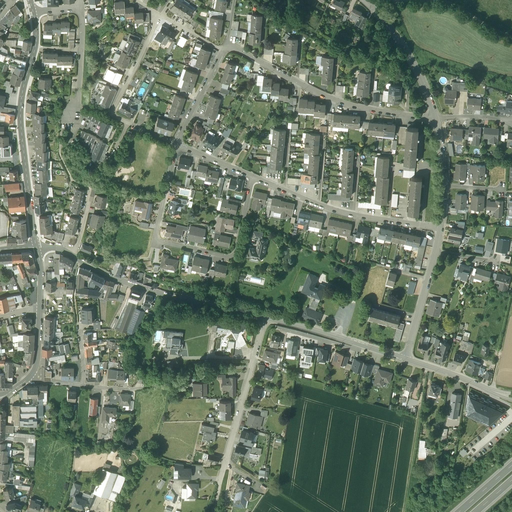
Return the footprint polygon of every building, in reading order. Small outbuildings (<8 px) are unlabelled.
[(178,0),(175,0),(173,3),(170,9),(175,13),(182,2),(178,0)] [(226,0),(225,0),(217,0),(216,8),(215,8),(224,10),(226,0)] [(340,3),(334,0),(331,6),(336,8),(335,9),(340,12),(343,7),(344,4),(340,2),(340,3)] [(124,1),(114,1),(114,11),(119,11),(119,10),(124,10),(124,7),(124,1)] [(187,6),(182,2),(175,13),(181,16),(187,6)] [(15,5),(10,9),(14,14),(15,15),(17,14),(20,11),(15,5)] [(133,6),(124,7),(124,10),(125,16),(134,15),(133,13),(133,6)] [(187,6),(181,16),(186,20),(188,16),(193,10),(187,6)] [(10,9),(5,15),(9,19),(11,20),(13,17),(12,16),(14,14),(10,9)] [(353,10),(347,20),(355,24),(356,24),(359,18),(359,19),(360,16),(362,14),(353,10)] [(99,11),(87,12),(88,22),(89,22),(100,21),(99,11)] [(143,12),(133,13),(134,15),(134,22),(138,22),(138,21),(143,20),(143,19),(143,16),(143,13),(143,12)] [(12,22),(11,23),(12,24),(14,25),(18,20),(20,18),(17,14),(15,15),(16,17),(15,18),(12,22)] [(262,15),(252,14),(252,22),(261,23),(262,18),(262,15)] [(5,15),(0,20),(0,21),(4,25),(9,19),(5,15)] [(359,19),(359,18),(356,24),(355,24),(355,25),(362,29),(364,24),(367,19),(360,16),(359,19)] [(217,18),(212,17),(211,17),(210,17),(208,28),(212,29),(220,30),(221,27),(222,19),(217,18)] [(9,19),(4,25),(5,26),(8,28),(12,24),(11,23),(12,22),(11,20),(9,19)] [(69,22),(61,22),(61,24),(60,30),(64,30),(64,31),(69,31),(69,29),(69,22)] [(261,23),(252,22),(251,32),(261,33),(261,26),(261,23)] [(61,24),(52,23),(52,25),(52,32),(56,32),(57,31),(60,32),(60,30),(61,24)] [(52,25),(44,24),(43,34),(44,34),(44,32),(47,33),(47,34),(52,34),(52,32),(52,25)] [(162,26),(158,33),(160,34),(165,37),(168,30),(162,26)] [(220,30),(212,29),(210,37),(219,38),(220,34),(220,33),(219,33),(220,30),(220,31),(220,30)] [(175,34),(168,30),(165,37),(169,39),(171,41),(175,34)] [(261,33),(251,32),(250,32),(249,42),(250,42),(250,41),(254,42),(254,43),(260,43),(261,33)] [(159,36),(157,34),(155,38),(157,39),(158,40),(161,42),(165,37),(160,34),(159,36)] [(132,39),(129,37),(123,51),(132,55),(139,41),(132,39)] [(183,46),(186,40),(182,37),(178,44),(183,46)] [(31,42),(27,41),(23,41),(22,46),(26,47),(26,49),(30,49),(31,42)] [(287,45),(286,45),(285,53),(296,54),(297,49),(297,46),(287,45)] [(201,48),(200,48),(198,56),(207,59),(210,51),(201,48)] [(123,51),(122,51),(120,55),(118,60),(118,61),(119,62),(118,65),(125,68),(132,55),(123,51)] [(7,55),(6,55),(5,55),(0,53),(0,58),(10,63),(11,63),(13,58),(7,55)] [(50,53),(42,53),(42,61),(49,61),(50,53)] [(57,54),(50,53),(49,61),(57,62),(57,56),(57,54)] [(285,53),(284,53),(283,62),(288,62),(288,63),(295,64),(296,54),(285,53)] [(65,56),(57,56),(57,62),(57,64),(64,64),(65,56)] [(207,59),(198,56),(195,65),(199,67),(204,69),(207,59)] [(333,57),(322,56),(322,64),(324,65),(332,65),(333,57)] [(26,61),(13,58),(11,63),(24,67),(26,61)] [(235,65),(228,62),(227,66),(226,66),(227,66),(225,70),(232,73),(233,68),(234,69),(234,68),(235,65)] [(332,65),(324,65),(323,74),(332,74),(332,65)] [(24,69),(16,67),(14,73),(21,75),(22,75),(24,69)] [(116,71),(109,69),(105,78),(111,81),(118,84),(122,74),(116,71)] [(145,76),(151,79),(152,77),(156,79),(158,74),(149,69),(145,76)] [(189,71),(186,69),(182,79),(184,79),(194,83),(197,73),(189,71)] [(225,70),(225,71),(223,76),(221,81),(223,82),(229,84),(230,84),(232,77),(233,73),(232,73),(225,70)] [(13,72),(10,82),(11,82),(19,84),(21,75),(14,73),(13,72)] [(370,72),(361,72),(360,72),(359,75),(361,75),(360,80),(369,81),(370,72)] [(332,74),(323,74),(323,77),(324,77),(324,81),(327,82),(327,83),(331,83),(332,75),(332,74)] [(50,78),(38,77),(38,78),(39,78),(39,81),(38,81),(38,82),(39,82),(38,87),(43,87),(43,88),(49,88),(49,82),(48,82),(49,78),(50,78)] [(194,83),(184,79),(181,88),(187,90),(191,91),(194,83)] [(272,80),(263,79),(262,90),(271,91),(272,83),(272,80)] [(360,80),(359,80),(358,87),(369,88),(369,81),(360,80)] [(468,83),(460,82),(460,90),(456,90),(456,91),(467,91),(468,83)] [(280,84),(272,83),(271,91),(271,94),(279,95),(279,88),(280,84)] [(111,87),(109,87),(105,85),(103,90),(107,92),(105,96),(103,95),(99,103),(108,107),(116,90),(111,88),(111,87)] [(401,86),(390,85),(389,93),(400,95),(401,86)] [(358,87),(357,95),(362,95),(368,96),(369,88),(358,87)] [(289,89),(279,88),(279,95),(279,98),(288,99),(289,89)] [(445,92),(446,92),(446,96),(444,96),(444,104),(454,105),(455,101),(456,101),(456,91),(448,90),(448,89),(447,88),(446,88),(445,88),(444,88),(444,89),(443,90),(444,91),(445,92)] [(39,92),(31,90),(29,97),(37,99),(38,95),(39,92)] [(400,95),(389,93),(389,98),(389,102),(388,102),(398,103),(399,99),(400,99),(400,95)] [(184,97),(175,94),(171,104),(181,107),(184,97)] [(220,98),(211,95),(208,104),(217,107),(220,98)] [(140,102),(141,101),(134,97),(133,99),(136,100),(132,108),(136,110),(139,104),(141,105),(143,103),(140,102)] [(481,99),(468,98),(467,105),(468,105),(468,109),(480,110),(481,99)] [(308,100),(300,99),(299,110),(307,111),(308,101),(308,100)] [(35,102),(26,101),(26,111),(31,112),(33,112),(35,113),(35,102)] [(315,102),(308,101),(307,111),(314,111),(315,104),(315,102)] [(511,101),(506,101),(506,106),(497,105),(497,111),(506,111),(505,113),(511,113),(511,101)] [(127,104),(123,102),(119,109),(126,113),(129,106),(130,106),(127,104)] [(181,107),(171,104),(168,115),(175,117),(178,118),(181,107)] [(217,107),(208,104),(206,109),(216,113),(218,107),(217,107)] [(326,105),(315,104),(314,111),(314,115),(325,116),(326,105)] [(15,109),(3,107),(0,106),(0,112),(14,114),(15,109)] [(132,108),(129,106),(126,113),(133,117),(136,110),(132,108)] [(216,113),(206,109),(204,115),(208,117),(214,119),(216,113)] [(14,114),(0,112),(0,115),(5,115),(4,121),(13,122),(14,114)] [(35,113),(33,112),(33,116),(32,116),(32,122),(33,122),(43,122),(43,114),(41,114),(36,113),(35,113)] [(113,125),(86,113),(84,117),(87,118),(84,125),(105,135),(108,128),(111,129),(113,125)] [(342,115),(334,115),(333,120),(333,126),(341,126),(342,115)] [(349,116),(342,115),(341,126),(345,127),(345,126),(348,126),(349,116)] [(360,117),(349,116),(348,126),(348,127),(359,128),(360,122),(360,117)] [(173,123),(158,118),(154,128),(169,134),(173,123)] [(43,122),(33,122),(33,128),(33,131),(34,131),(42,131),(42,126),(43,126),(43,122)] [(377,123),(369,123),(368,129),(368,134),(376,134),(377,123)] [(384,124),(377,123),(376,134),(383,135),(384,133),(384,124)] [(395,125),(384,124),(384,133),(394,135),(395,125)] [(193,128),(192,129),(191,130),(191,132),(189,136),(197,140),(196,140),(197,140),(202,130),(202,129),(195,125),(193,128)] [(481,127),(473,127),(469,126),(469,130),(468,135),(469,135),(474,135),(474,140),(472,140),(472,144),(479,145),(479,137),(480,137),(481,133),(481,127)] [(413,128),(407,128),(406,146),(417,147),(418,129),(413,128)] [(463,129),(451,128),(451,133),(450,133),(450,135),(450,138),(456,139),(455,140),(462,141),(463,129)] [(499,129),(487,128),(487,136),(483,135),(483,138),(490,138),(490,143),(495,143),(497,143),(498,139),(499,129)] [(42,131),(34,131),(34,135),(33,140),(35,141),(44,141),(44,137),(43,137),(43,132),(42,131)] [(108,143),(82,131),(80,135),(83,137),(80,144),(90,148),(88,152),(102,158),(103,159),(103,160),(104,160),(105,160),(105,159),(105,158),(107,153),(104,152),(108,143)] [(207,133),(203,141),(209,145),(214,136),(215,134),(210,131),(209,134),(207,133)] [(214,136),(209,145),(215,148),(220,140),(216,138),(214,136)] [(44,141),(35,141),(34,146),(35,146),(35,150),(36,150),(44,150),(44,146),(45,146),(45,141),(44,141)] [(225,141),(221,149),(226,151),(225,151),(228,153),(233,144),(231,143),(230,144),(225,141)] [(8,145),(0,145),(0,149),(0,152),(1,156),(12,156),(12,151),(11,144),(8,144),(8,145)] [(228,153),(231,154),(236,156),(238,152),(237,152),(239,149),(234,146),(234,145),(233,144),(228,153)] [(417,147),(406,146),(404,164),(415,165),(417,147)] [(44,150),(36,150),(36,154),(35,159),(37,160),(46,160),(46,155),(45,155),(45,151),(44,150)] [(190,159),(179,157),(177,166),(188,168),(190,159)] [(389,157),(378,157),(376,176),(377,177),(375,203),(386,204),(387,197),(388,187),(388,185),(388,184),(388,177),(389,178),(389,177),(388,177),(388,176),(387,176),(388,168),(388,167),(388,165),(389,158),(389,157)] [(46,160),(37,160),(36,165),(37,165),(37,169),(42,169),(47,168),(48,160),(46,160)] [(465,164),(456,164),(455,174),(454,174),(454,179),(459,179),(459,180),(460,180),(460,178),(464,178),(465,168),(464,168),(465,164)] [(208,167),(198,165),(196,174),(206,177),(207,170),(208,167)] [(485,166),(475,165),(475,169),(473,168),(473,172),(474,172),(474,175),(473,175),(473,180),(484,181),(485,166)] [(9,168),(0,167),(0,175),(5,175),(5,172),(9,171),(8,171),(9,171),(9,168)] [(9,171),(8,171),(9,171),(9,173),(6,174),(7,177),(9,177),(10,179),(18,178),(16,170),(9,171)] [(219,172),(207,170),(205,179),(217,182),(218,177),(219,172)] [(308,174),(302,174),(302,179),(302,181),(305,182),(308,182),(311,182),(315,183),(317,183),(318,175),(308,174)] [(413,177),(411,177),(409,195),(420,196),(422,178),(414,177),(413,177)] [(237,180),(231,179),(229,187),(235,189),(241,191),(243,180),(237,179),(237,180)] [(35,188),(35,195),(43,194),(47,195),(46,187),(35,188)] [(84,190),(76,188),(74,195),(82,197),(84,190)] [(267,194),(255,191),(252,208),(259,210),(261,202),(265,203),(266,197),(267,194)] [(35,195),(34,195),(34,203),(43,202),(43,199),(43,194),(35,195)] [(466,195),(456,194),(455,208),(465,209),(465,204),(466,195)] [(82,197),(74,195),(72,203),(80,204),(82,197)] [(420,196),(409,195),(408,213),(419,214),(420,196)] [(484,196),(472,195),(471,205),(471,209),(483,210),(484,196)] [(107,198),(97,196),(96,200),(95,200),(94,203),(95,203),(95,206),(98,206),(97,208),(101,209),(102,207),(105,208),(107,198)] [(24,197),(15,198),(16,211),(25,210),(24,197)] [(15,198),(7,198),(9,212),(16,211),(15,198)] [(284,202),(277,200),(277,199),(272,198),(272,199),(270,209),(274,210),(274,211),(281,213),(284,202)] [(152,203),(144,201),(144,202),(136,200),(134,206),(143,208),(141,216),(148,218),(150,212),(152,207),(151,207),(152,203)] [(177,202),(171,200),(170,205),(169,205),(168,211),(177,213),(178,208),(180,209),(180,206),(179,205),(180,202),(177,202)] [(228,202),(222,201),(220,210),(229,212),(236,213),(238,205),(231,203),(231,204),(228,203),(228,202)] [(496,202),(490,202),(490,203),(489,203),(489,209),(497,209),(497,214),(495,214),(495,218),(502,218),(503,201),(496,201),(496,202)] [(43,202),(34,203),(35,212),(44,211),(46,210),(46,208),(44,208),(43,202)] [(295,204),(284,202),(281,213),(280,217),(284,218),(286,211),(288,211),(288,213),(293,214),(295,204)] [(80,204),(72,203),(71,210),(73,210),(79,212),(80,204)] [(312,214),(300,211),(299,216),(300,216),(298,222),(305,224),(304,229),(308,230),(309,225),(312,214)] [(323,216),(312,214),(309,225),(315,226),(320,227),(322,221),(323,216)] [(104,218),(93,215),(91,223),(96,224),(95,226),(101,227),(104,218)] [(47,216),(39,217),(40,225),(49,224),(48,216),(47,216)] [(70,216),(68,223),(76,225),(78,218),(70,216)] [(234,220),(220,216),(217,226),(223,227),(225,227),(231,229),(232,225),(233,225),(234,220)] [(340,222),(329,219),(328,224),(329,224),(328,230),(328,231),(338,233),(341,222),(340,222)] [(26,220),(19,221),(13,221),(12,221),(12,228),(16,228),(16,241),(25,240),(25,238),(26,238),(25,228),(26,228),(26,220)] [(352,224),(341,222),(338,233),(348,235),(350,229),(351,229),(352,224)] [(76,225),(68,223),(66,231),(75,233),(76,225)] [(49,224),(40,225),(41,233),(43,233),(44,237),(51,240),(51,239),(56,240),(56,238),(58,232),(51,229),(51,224),(49,224)] [(176,227),(166,225),(167,226),(166,229),(165,229),(164,234),(170,235),(179,237),(179,238),(180,234),(179,233),(180,229),(180,228),(176,227)] [(370,228),(358,226),(356,235),(356,237),(360,238),(361,236),(363,236),(362,243),(366,244),(370,228)] [(201,230),(198,229),(198,228),(193,227),(192,234),(191,239),(198,240),(198,242),(203,243),(204,237),(205,237),(205,236),(204,236),(204,232),(201,231),(201,230)] [(12,228),(11,228),(12,237),(7,237),(6,244),(16,244),(16,241),(16,228),(12,228)] [(387,229),(380,228),(380,230),(378,237),(385,238),(387,229)] [(457,229),(451,228),(450,234),(461,236),(461,237),(462,230),(463,230),(457,229)] [(394,231),(387,229),(385,238),(392,240),(394,231)] [(397,232),(394,231),(392,240),(398,241),(400,232),(397,232),(397,231),(397,232)] [(266,240),(261,239),(263,233),(259,232),(258,238),(259,240),(257,248),(255,249),(250,248),(249,253),(248,252),(247,256),(250,257),(251,256),(257,257),(259,259),(260,259),(263,256),(263,257),(264,256),(263,254),(265,246),(266,246),(267,244),(265,243),(266,240)] [(404,233),(401,232),(400,232),(398,241),(405,243),(407,234),(404,233)] [(220,235),(215,234),(214,234),(214,237),(213,243),(229,247),(231,237),(220,235)] [(414,235),(407,234),(405,243),(412,244),(414,235)] [(461,236),(450,234),(449,234),(448,241),(454,242),(460,243),(460,242),(461,236)] [(421,237),(414,235),(412,244),(416,245),(419,246),(420,241),(421,237)] [(501,256),(505,256),(505,253),(507,254),(509,241),(498,239),(496,252),(502,253),(501,256)] [(491,252),(493,244),(487,242),(484,250),(491,252)] [(88,246),(82,244),(80,248),(90,253),(92,247),(89,245),(88,246)] [(21,253),(11,254),(12,262),(14,262),(15,262),(16,262),(15,260),(23,260),(21,253)] [(29,253),(21,253),(23,260),(24,265),(34,262),(32,255),(31,254),(29,253)] [(177,260),(167,257),(168,254),(163,253),(160,266),(175,269),(177,260)] [(73,261),(66,257),(64,262),(62,265),(70,269),(71,265),(73,261)] [(209,260),(194,257),(192,268),(201,270),(201,271),(206,273),(209,260)] [(124,263),(120,263),(115,275),(120,277),(126,263),(126,262),(124,261),(124,263)] [(24,273),(19,262),(16,262),(15,262),(14,262),(20,274),(22,278),(25,277),(24,273)] [(228,266),(216,263),(215,270),(214,273),(220,275),(225,276),(228,266)] [(470,267),(460,264),(457,276),(461,277),(460,279),(464,280),(464,278),(466,277),(468,278),(470,267)] [(36,267),(26,270),(27,272),(28,276),(37,274),(36,267)] [(88,271),(79,267),(76,277),(75,287),(80,288),(81,276),(82,276),(82,277),(85,278),(86,277),(89,279),(92,273),(88,271)] [(491,272),(476,268),(476,272),(475,272),(475,273),(474,276),(474,277),(474,278),(482,281),(482,279),(488,281),(491,272)] [(135,274),(131,272),(128,279),(135,282),(139,272),(136,271),(135,274)] [(143,273),(139,272),(135,282),(142,285),(143,281),(141,280),(143,273)] [(396,274),(389,272),(386,283),(393,285),(396,274)] [(101,278),(92,273),(89,279),(98,284),(101,278)] [(511,277),(497,273),(495,281),(494,282),(501,284),(500,288),(507,290),(511,277)] [(152,276),(145,274),(143,281),(142,285),(156,290),(157,285),(152,283),(152,284),(150,283),(147,282),(148,279),(151,280),(152,276)] [(316,276),(309,274),(307,278),(308,280),(314,282),(316,276)] [(12,275),(7,277),(11,284),(16,283),(12,275)] [(102,286),(101,288),(104,289),(105,290),(106,286),(108,287),(109,282),(104,280),(102,286)] [(314,282),(308,280),(303,292),(306,293),(309,285),(314,287),(316,283),(314,282)] [(55,290),(55,281),(53,281),(50,281),(46,281),(45,289),(55,290)] [(113,283),(109,282),(108,287),(105,295),(109,296),(109,294),(113,283)] [(308,308),(308,309),(315,311),(324,291),(318,288),(314,287),(309,285),(306,293),(314,296),(308,308)] [(141,294),(130,290),(127,299),(138,303),(141,294)] [(124,296),(118,294),(117,295),(116,299),(116,301),(122,303),(124,296)] [(152,297),(146,296),(143,306),(145,307),(151,308),(152,305),(153,301),(151,301),(152,297)] [(6,297),(0,298),(0,311),(9,310),(6,297)] [(138,303),(127,299),(126,304),(118,319),(114,329),(127,333),(135,309),(138,303)] [(442,303),(431,300),(429,305),(426,313),(439,317),(442,303)] [(93,307),(81,307),(82,321),(94,320),(93,307)] [(322,314),(315,311),(314,314),(307,312),(308,309),(308,308),(306,307),(302,317),(318,323),(322,314)] [(386,312),(371,308),(368,320),(382,324),(386,312)] [(140,311),(135,309),(127,333),(135,336),(144,312),(140,311)] [(400,316),(386,312),(382,324),(397,328),(398,325),(399,322),(400,316)] [(27,317),(24,317),(24,318),(22,318),(22,328),(30,328),(30,322),(32,322),(32,319),(30,319),(30,318),(27,318),(27,317)] [(232,322),(214,319),(212,329),(212,330),(216,331),(217,326),(231,329),(232,322)] [(244,324),(232,322),(231,329),(232,329),(232,330),(233,333),(235,332),(239,333),(239,330),(243,331),(244,324)] [(182,332),(163,329),(162,335),(167,336),(165,345),(170,346),(178,347),(182,347),(182,343),(181,343),(182,332)] [(92,332),(83,332),(84,340),(91,340),(91,339),(91,336),(92,336),(92,332)] [(461,348),(465,349),(467,344),(470,334),(465,332),(461,348)] [(280,336),(272,335),(271,342),(279,344),(279,343),(281,343),(282,339),(280,338),(280,336)] [(33,341),(23,340),(23,347),(24,347),(24,350),(26,350),(28,350),(33,350),(33,346),(33,341)] [(296,349),(298,341),(289,340),(287,353),(295,355),(296,355),(296,349)] [(420,341),(419,341),(417,349),(421,350),(421,352),(425,353),(425,351),(426,352),(428,344),(423,342),(420,341)] [(439,341),(437,346),(434,356),(439,357),(445,359),(447,353),(449,344),(439,341)] [(59,344),(56,344),(56,347),(58,347),(58,348),(57,348),(57,352),(59,351),(59,354),(64,353),(70,352),(68,343),(59,344)] [(490,345),(483,344),(481,353),(488,354),(490,345)] [(91,346),(87,347),(84,347),(85,355),(92,355),(92,353),(91,353),(91,346)] [(304,347),(303,347),(302,353),(306,354),(305,359),(301,359),(301,364),(309,365),(309,364),(311,364),(311,360),(312,355),(313,353),(313,348),(304,347)] [(53,352),(53,348),(42,348),(42,356),(52,356),(59,354),(59,351),(57,352),(53,352)] [(319,355),(318,360),(325,361),(326,354),(327,350),(327,348),(325,348),(324,349),(320,348),(319,355)] [(28,350),(26,350),(25,353),(23,352),(22,355),(25,356),(23,362),(32,363),(34,350),(33,350),(28,350)] [(278,354),(265,350),(263,358),(272,361),(276,362),(278,354)] [(344,354),(335,351),(332,363),(337,365),(337,363),(346,365),(347,362),(349,357),(343,355),(344,354)] [(464,356),(455,353),(452,362),(459,364),(460,360),(462,361),(464,356)] [(52,356),(42,356),(42,365),(47,365),(48,364),(48,360),(52,359),(52,356)] [(364,362),(357,360),(354,368),(354,370),(361,372),(360,373),(364,362)] [(481,363),(470,360),(467,370),(473,372),(473,373),(475,374),(476,373),(477,374),(478,372),(479,367),(481,363)] [(13,362),(4,361),(4,364),(4,369),(4,373),(4,376),(12,376),(13,365),(13,362)] [(370,365),(364,363),(364,362),(360,373),(368,375),(368,373),(370,365)] [(120,364),(117,363),(117,369),(117,370),(117,375),(116,375),(116,379),(116,382),(124,383),(125,375),(124,375),(124,371),(119,370),(120,364)] [(50,375),(46,375),(47,365),(42,365),(41,379),(50,379),(50,375)] [(66,367),(66,369),(61,368),(61,377),(65,377),(65,378),(73,378),(74,367),(66,367)] [(264,369),(259,368),(257,376),(262,377),(262,375),(271,378),(274,370),(270,369),(270,371),(264,369)] [(379,369),(378,369),(377,373),(374,384),(380,386),(382,380),(389,382),(392,373),(379,369)] [(1,373),(0,373),(0,388),(8,389),(12,387),(12,382),(11,382),(4,383),(4,378),(4,377),(4,376),(4,373),(1,373)] [(93,378),(85,377),(85,381),(95,381),(94,383),(99,383),(99,374),(96,373),(96,378),(93,378)] [(225,377),(222,377),(222,378),(222,389),(229,389),(229,394),(235,394),(234,376),(229,377),(225,377)] [(409,379),(405,389),(408,390),(409,390),(410,389),(413,390),(416,381),(409,379)] [(206,395),(206,382),(192,382),(193,395),(206,395)] [(440,386),(435,384),(435,383),(432,382),(431,384),(431,383),(428,393),(437,395),(438,394),(440,394),(441,388),(440,387),(440,386)] [(47,385),(37,385),(37,386),(37,396),(37,400),(43,400),(43,390),(47,390),(47,385)] [(37,386),(27,386),(27,389),(27,396),(33,396),(37,396),(37,386)] [(263,389),(254,387),(251,397),(256,399),(256,397),(260,398),(261,395),(263,390),(263,389)] [(76,390),(68,390),(67,399),(72,399),(72,401),(75,401),(76,390)] [(461,394),(452,393),(450,406),(459,407),(461,394)] [(506,410),(468,393),(465,414),(490,425),(506,410)] [(130,395),(120,394),(119,405),(129,406),(130,401),(130,395)] [(98,398),(90,397),(89,413),(96,413),(97,406),(98,398)] [(229,401),(219,401),(219,409),(230,409),(229,401)] [(19,405),(19,425),(36,426),(37,405),(37,404),(33,404),(19,405)] [(19,425),(19,405),(12,405),(11,424),(13,424),(19,425)] [(459,407),(450,406),(448,416),(457,418),(459,407)] [(116,408),(103,407),(102,421),(107,421),(108,415),(115,416),(116,408)] [(230,409),(219,409),(219,417),(230,417),(230,409)] [(260,416),(249,412),(248,417),(249,417),(247,424),(257,427),(259,420),(261,416),(260,416)] [(0,423),(0,430),(8,432),(12,432),(13,424),(11,424),(4,424),(0,423)] [(214,425),(209,424),(209,425),(201,423),(200,428),(204,429),(203,435),(207,436),(207,438),(210,439),(210,440),(211,440),(211,439),(214,440),(215,435),(216,431),(213,431),(214,426),(214,425)] [(253,433),(242,430),(241,435),(242,435),(241,439),(245,440),(251,442),(251,441),(253,433)] [(426,441),(420,440),(418,457),(426,458),(426,453),(427,448),(424,448),(424,446),(426,446),(426,441)] [(246,448),(238,445),(237,448),(236,448),(235,453),(244,455),(246,448)] [(464,448),(459,452),(464,457),(468,453),(464,448)] [(7,462),(0,461),(0,467),(7,469),(9,469),(9,463),(7,462)] [(125,477),(102,468),(93,491),(115,500),(125,477)] [(183,468),(178,468),(178,477),(190,477),(190,473),(190,470),(190,468),(183,468)] [(21,475),(15,473),(14,479),(13,484),(18,485),(19,485),(21,475)] [(81,484),(74,481),(68,494),(74,496),(75,494),(76,495),(81,484)] [(198,483),(187,483),(187,487),(186,497),(196,497),(196,489),(198,489),(198,483)] [(249,485),(237,483),(236,487),(237,487),(235,497),(244,499),(246,492),(247,492),(249,485)] [(12,487),(3,490),(4,493),(5,498),(14,496),(12,487)] [(91,495),(83,491),(81,497),(83,497),(82,498),(88,500),(91,495)] [(76,495),(75,494),(74,496),(71,502),(75,503),(74,505),(82,508),(85,502),(87,504),(91,506),(96,495),(92,493),(91,495),(88,500),(82,498),(83,497),(81,497),(76,495)] [(27,496),(20,498),(21,501),(20,501),(19,504),(21,504),(21,505),(24,506),(27,496)] [(244,499),(235,497),(233,504),(243,507),(244,499)] [(35,500),(31,498),(27,509),(36,511),(37,511),(38,511),(39,509),(38,508),(39,507),(40,503),(34,501),(35,500)] [(14,502),(6,505),(8,510),(10,509),(10,511),(11,511),(18,511),(21,505),(21,504),(19,504),(14,502)]
